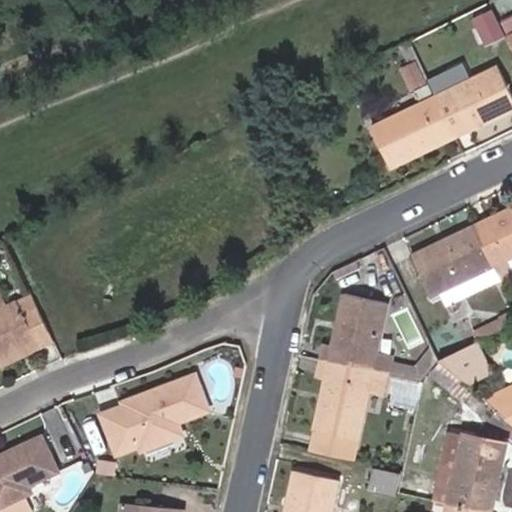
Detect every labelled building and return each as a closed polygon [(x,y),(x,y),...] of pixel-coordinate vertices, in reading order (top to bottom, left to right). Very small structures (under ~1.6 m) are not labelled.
[(488,11),(470,19),(481,43),(500,34),(499,31),(493,20),(488,11)] [(506,14),(493,20),(499,31),(511,26),(506,14)] [(511,29),(503,34),(510,49),(511,47),(511,29)] [(423,34),(404,43),(413,62),(416,68),(423,64),(414,43),(425,38),(423,34)] [(413,62),(401,68),(410,86),(422,81),(416,68),(413,62)] [(431,99),(449,138),(511,107),(511,106),(494,69),(431,99)] [(385,168),(449,138),(431,99),(367,130),(385,168)] [(503,212),(473,226),(491,264),(498,279),(511,272),(505,257),(511,254),(511,211),(505,214),(503,212)] [(491,264),(473,226),(409,256),(427,294),(491,264)] [(321,342),(318,359),(323,360),(326,361),(348,366),(369,371),(386,375),(389,359),(372,355),(384,302),(341,293),(330,344),(321,342)] [(30,294),(16,301),(22,314),(37,308),(30,294)] [(0,357),(49,335),(37,308),(22,314),(16,301),(5,306),(0,307),(0,357)] [(476,331),(479,340),(511,324),(511,311),(501,317),(501,319),(476,331)] [(0,365),(51,341),(49,335),(0,357),(0,365)] [(493,375),(478,346),(446,361),(474,385),(493,375)] [(323,360),(318,359),(315,372),(323,374),(311,429),(354,439),(366,383),(383,386),(386,375),(369,371),(348,366),(326,361),(323,360)] [(470,389),(458,378),(437,360),(428,372),(449,388),(462,399),(470,389)] [(170,423),(178,421),(207,410),(194,375),(123,401),(101,413),(114,449),(137,440),(140,447),(175,436),(170,423)] [(419,382),(386,375),(383,386),(383,388),(416,395),(419,382)] [(511,387),(485,400),(511,423),(511,387)] [(182,434),(178,421),(170,423),(175,436),(182,434)] [(354,439),(311,429),(307,450),(350,460),(354,439)] [(447,430),(431,500),(446,503),(461,434),(447,430)] [(446,503),(485,511),(489,511),(504,443),(461,434),(446,503)] [(24,487),(28,485),(58,471),(42,437),(0,457),(0,509),(28,496),(24,487)] [(137,440),(114,449),(117,456),(140,447),(137,440)] [(292,471),(282,511),(327,511),(335,480),(292,471)] [(398,476),(373,471),(368,491),(393,497),(398,476)] [(33,494),(28,485),(24,487),(28,496),(33,494)] [(485,511),(446,503),(443,511),(485,511)]
